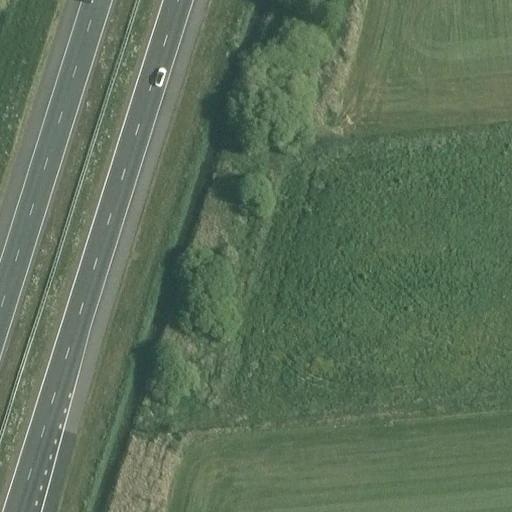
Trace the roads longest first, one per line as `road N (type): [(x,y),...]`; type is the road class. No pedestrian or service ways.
road 1 (motorway): [(17,511),(184,0)]
road 2 (motorway): [(95,0),(0,300)]
